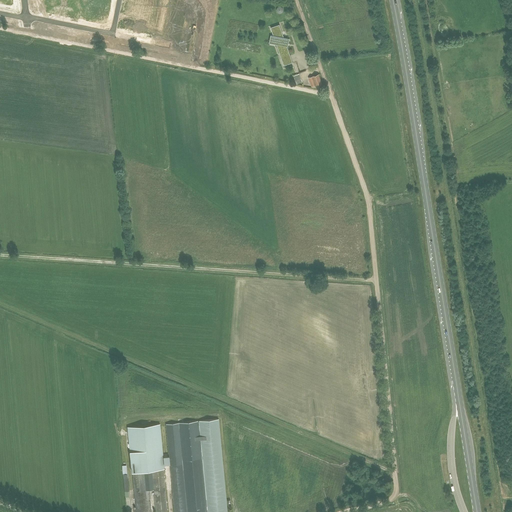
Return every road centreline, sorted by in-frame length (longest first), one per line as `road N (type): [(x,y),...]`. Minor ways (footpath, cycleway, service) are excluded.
road 1 (track): [(344,511),(385,501),(396,489),(368,197),(296,0)]
road 2 (primary): [(476,511),(392,0)]
road 3 (track): [(0,303),(394,474)]
road 4 (track): [(0,255),(376,280)]
road 5 (track): [(0,28),(331,95)]
road 6 (residential): [(120,274),(75,468)]
road 7 (residential): [(0,266),(120,274)]
road 8 (residential): [(0,245),(120,252)]
